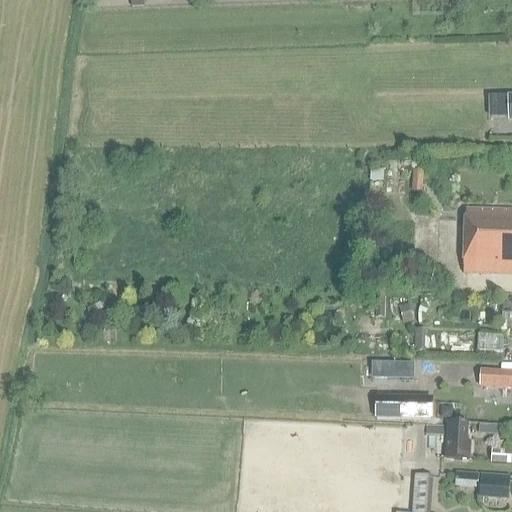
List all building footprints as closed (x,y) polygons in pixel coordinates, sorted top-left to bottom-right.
[(370,171),(369,191),(382,191),(383,172),(370,171)] [(424,174),(413,173),(412,194),(422,195),(424,174)] [(511,211),(464,209),(461,274),(511,275),(511,211)] [(511,301),(502,301),(502,333),(507,333),(507,311),(511,310),(511,301)] [(409,305),(400,307),(404,323),(412,321),(409,305)] [(87,316),(98,319),(100,314),(94,306),(87,310),(87,316)] [(415,353),(425,353),(425,332),(415,332),(415,353)] [(480,335),(481,351),(504,350),(504,334),(480,335)] [(400,366),(400,382),(414,383),(414,366),(400,366)] [(479,390),(511,391),(511,372),(480,372),(479,390)] [(392,422),(432,422),(432,399),(375,399),(375,422),(392,422)] [(445,461),(470,463),(471,444),(467,444),(468,426),(447,424),(445,461)] [(497,427),(479,426),(479,436),(496,437),(497,427)] [(490,465),(511,466),(511,452),(491,452),(490,465)] [(510,478),(481,476),(479,500),(508,502),(510,478)] [(411,511),(430,511),(433,479),(414,478),(411,511)]
